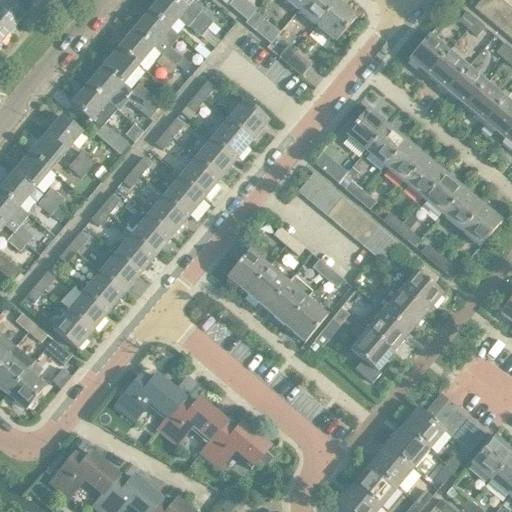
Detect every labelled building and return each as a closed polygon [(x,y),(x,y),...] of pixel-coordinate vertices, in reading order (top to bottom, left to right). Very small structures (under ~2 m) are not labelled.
[(1,0),(0,2),(0,27),(9,35),(25,17),(4,0),(1,0)] [(4,0),(25,17),(39,0),(4,0)] [(200,39),(207,31),(169,0),(160,0),(149,14),(169,31),(170,31),(178,21),(188,29),(200,39)] [(169,0),(207,31),(213,23),(201,13),(202,12),(192,4),(195,0),(169,0)] [(247,23),(254,14),(256,11),(243,0),(234,0),(228,7),(246,22),(246,23),(247,23)] [(282,0),(298,13),(308,0),(282,0)] [(316,28),(336,4),(330,0),(308,0),(298,13),(316,28)] [(484,17),(498,0),(482,0),(475,9),(484,17)] [(500,0),(498,0),(484,17),(493,24),(509,7),(500,0)] [(336,4),(316,28),(335,44),(355,20),(336,4)] [(511,9),(509,7),(493,24),(502,32),(511,19),(511,9)] [(467,30),(475,21),(466,13),(458,22),(467,30)] [(169,31),(149,14),(133,33),(153,50),(154,49),(169,31)] [(254,14),(247,23),(246,23),(244,25),(270,46),(279,35),(263,22),(254,14)] [(511,19),(502,32),(511,40),(511,38),(511,19)] [(475,21),(467,30),(477,38),(485,28),(475,21)] [(0,46),(9,35),(0,27),(0,46)] [(154,49),(163,57),(169,49),(170,50),(179,39),(170,31),(169,31),(154,49)] [(117,51),(138,68),(153,50),(133,33),(117,51)] [(427,78),(449,52),(429,35),(407,61),(427,78)] [(506,62),(511,53),(511,51),(503,45),(496,54),(506,62)] [(285,64),(294,54),(288,48),(278,59),(285,64)] [(169,49),(163,57),(156,65),(169,76),(176,67),(184,73),(189,66),(170,50),(169,49)] [(102,69),(123,86),(138,68),(117,51),(102,69)] [(449,52),(427,78),(446,94),(468,68),(449,52)] [(294,54),(285,64),(301,78),(310,67),(294,54)] [(468,68),(446,94),(465,110),(487,84),(468,68)] [(87,87),(107,104),(123,86),(102,69),(87,87)] [(196,97),(204,103),(215,90),(207,83),(196,97)] [(487,84),(465,110),(484,126),(506,100),(487,84)] [(132,94),(155,113),(161,105),(151,97),(138,86),(132,94)] [(107,104),(87,87),(71,106),(91,124),(107,104)] [(155,113),(132,94),(125,102),(139,113),(149,121),(155,113)] [(204,103),(196,97),(186,108),(194,115),(204,103)] [(511,104),(506,100),(484,126),(503,142),(511,131),(511,104)] [(227,123),(252,143),(269,124),(244,103),(227,123)] [(345,136),(365,153),(386,127),(366,111),(345,136)] [(45,137),(65,155),(81,136),(60,119),(45,137)] [(175,121),(164,134),(172,141),(183,128),(175,121)] [(252,143),(227,123),(211,142),(236,162),(252,143)] [(119,157),(128,147),(104,127),(95,137),(119,157)] [(384,168),(405,143),(386,127),(365,153),(384,168)] [(511,131),(503,142),(511,149),(511,131)] [(172,141),(164,134),(155,146),(162,152),(172,141)] [(29,156),(50,173),(65,155),(45,137),(29,156)] [(236,162),(211,142),(195,161),(220,181),(236,162)] [(403,184),(424,159),(405,143),(384,168),(403,184)] [(81,180),(94,165),(80,154),(68,169),(81,180)] [(14,174),(34,191),(50,173),(29,156),(14,174)] [(144,159),(132,172),(140,179),(151,165),(144,159)] [(422,200),(443,175),(424,159),(403,184),(422,200)] [(220,181),(195,161),(179,180),(204,200),(220,181)] [(318,169),(331,180),(337,172),(325,161),(318,169)] [(140,179),(132,172),(123,184),(130,190),(140,179)] [(0,190),(0,194),(19,210),(19,209),(34,191),(14,174),(0,190)] [(307,202),(323,183),(313,175),(298,194),(307,202)] [(441,216),(462,191),(443,175),(422,200),(441,216)] [(204,200),(179,180),(163,199),(188,219),(204,200)] [(316,209),(332,190),(323,183),(307,202),(316,209)] [(356,201),(363,193),(351,184),(345,191),(356,201)] [(332,190),(316,209),(325,217),(341,198),(332,190)] [(44,199),(56,210),(63,202),(50,191),(44,199)] [(460,232),(481,207),(462,191),(441,216),(460,232)] [(376,204),(363,193),(356,201),(369,212),(376,204)] [(0,225),(3,228),(4,227),(19,210),(0,194),(0,225)] [(111,197),(100,210),(108,217),(119,204),(111,197)] [(341,198),(325,217),(335,225),(351,206),(341,198)] [(56,210),(44,199),(38,207),(64,228),(70,221),(56,210)] [(188,219),(163,199),(148,218),(173,238),(188,219)] [(351,206),(335,225),(344,232),(360,214),(351,206)] [(481,207),(460,232),(479,248),(500,223),(481,207)] [(4,227),(13,236),(19,228),(29,217),(19,209),(19,210),(4,227)] [(108,217),(100,210),(91,222),(98,228),(108,217)] [(360,214),(344,232),(353,240),(369,221),(360,214)] [(394,233),(401,225),(390,216),(383,224),(394,233)] [(173,238),(148,218),(132,237),(157,257),(173,238)] [(363,248),(378,229),(369,221),(353,240),(363,248)] [(414,236),(401,225),(394,233),(408,244),(414,236)] [(13,236),(26,247),(32,239),(19,228),(13,236)] [(285,247),(292,239),(280,229),(273,237),(285,247)] [(414,273),(421,279),(428,271),(378,229),(363,248),(372,256),(380,246),(390,255),(392,253),(414,273)] [(80,235),(68,248),(76,255),(87,242),(80,235)] [(26,247),(13,236),(7,244),(20,254),(26,247)] [(157,257),(132,237),(116,256),(141,276),(157,257)] [(292,239),(285,247),(298,258),(305,250),(292,239)] [(380,246),(372,256),(382,265),(390,255),(380,246)] [(432,265),(439,257),(427,247),(420,255),(432,265)] [(76,255),(68,248),(59,260),(66,266),(76,255)] [(245,296),(267,269),(248,253),(226,280),(245,296)] [(141,276),(116,256),(100,275),(125,295),(141,276)] [(0,273),(12,284),(20,274),(0,257),(0,273)] [(439,257),(432,265),(445,275),(452,267),(439,257)] [(324,280),(331,272),(319,261),(312,270),(324,280)] [(267,269),(245,296),(265,312),(286,285),(267,269)] [(331,272),(324,280),(337,290),(343,282),(331,272)] [(37,286),(44,293),(55,280),(47,273),(37,286)] [(442,296),(421,279),(414,273),(398,293),(425,316),(442,296)] [(125,295),(100,275),(84,294),(109,314),(125,295)] [(293,278),(287,286),(306,302),(313,295),(293,278)] [(286,285),(265,312),(284,328),(306,302),(287,286),(286,285)] [(44,293),(37,286),(27,298),(34,305),(44,293)] [(375,306),(409,335),(425,316),(398,293),(391,287),(375,306)] [(109,314),(84,294),(68,313),(93,334),(109,314)] [(511,323),(511,296),(499,315),(511,323)] [(306,302),(284,328),(304,344),(326,318),(306,302)] [(409,335),(375,306),(357,326),(392,355),(409,335)] [(347,318),(348,318),(349,317),(341,310),(330,323),(338,329),(347,318)] [(93,334),(68,313),(52,332),(77,353),(93,334)] [(40,345),(47,338),(21,316),(14,324),(40,345)] [(349,351),(363,363),(356,371),(372,385),(380,375),(377,373),(392,355),(357,326),(351,334),(358,340),(349,351)] [(0,368),(16,349),(0,335),(0,368)] [(65,367),(72,359),(52,342),(45,351),(65,367)] [(16,349),(0,368),(0,392),(6,397),(26,374),(34,364),(16,349)] [(26,374),(6,397),(26,414),(46,390),(26,374)] [(168,420),(184,401),(156,378),(148,387),(139,380),(115,408),(135,424),(150,405),(168,420)] [(423,415),(432,423),(449,403),(440,395),(423,415)] [(184,401),(168,420),(158,432),(177,448),(192,430),(210,445),(226,426),(198,402),(193,408),(184,401)] [(449,403),(432,423),(441,430),(458,410),(449,403)] [(458,410),(441,430),(444,433),(451,438),(467,418),(458,410)] [(418,411),(401,430),(428,452),(444,433),(441,430),(432,423),(423,415),(418,411)] [(467,418),(451,438),(460,446),(476,426),(467,418)] [(226,426),(210,445),(201,456),(220,472),(236,453),(254,469),(270,449),(242,425),(235,433),(226,426)] [(476,426),(460,446),(470,454),(486,434),(476,426)] [(385,450),(412,472),(428,452),(401,430),(385,450)] [(489,482),(511,455),(492,439),(469,466),(489,482)] [(369,469),(396,491),(412,472),(385,450),(369,469)] [(103,498),(119,479),(91,455),(83,465),(74,457),(50,485),(70,501),(85,483),(103,498)] [(445,467),(453,473),(463,461),(456,455),(445,467)] [(508,498),(511,493),(511,455),(489,482),(508,498)] [(453,473),(445,467),(434,481),(442,487),(453,473)] [(396,491),(369,469),(354,487),(380,510),(396,491)] [(119,479),(103,498),(93,509),(96,511),(123,511),(128,507),(133,511),(153,511),(162,503),(133,479),(128,486),(119,479)] [(377,511),(380,510),(354,487),(337,507),(342,511),(377,511)] [(465,511),(471,504),(458,494),(451,488),(445,495),(465,511)] [(413,506),(420,511),(431,499),(424,493),(413,506)] [(452,511),(440,501),(434,508),(438,511),(452,511)] [(162,503),(153,511),(187,511),(176,503),(170,510),(162,503)]
